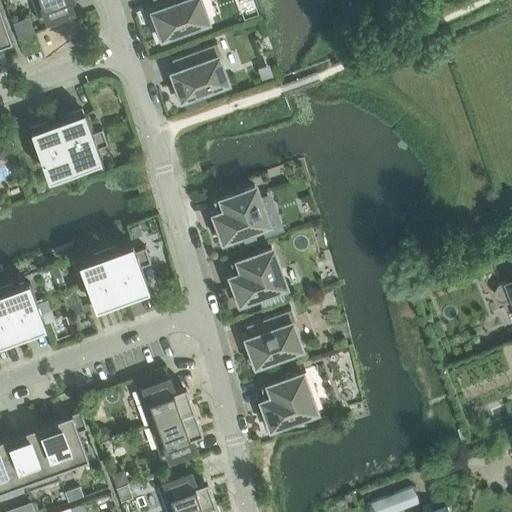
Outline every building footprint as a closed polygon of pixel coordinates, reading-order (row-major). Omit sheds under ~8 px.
[(31,0),(39,21),(72,9),(68,0),(31,0)] [(200,0),(153,0),(157,7),(153,9),(157,20),(154,20),(160,38),(178,32),(177,29),(207,18),(200,0)] [(0,43),(12,39),(0,6),(0,43)] [(27,16),(12,22),(18,37),(33,32),(27,16)] [(218,56),(222,55),(217,41),(200,47),(197,41),(186,45),(188,51),(172,57),(176,69),(172,70),(176,81),(173,82),(180,100),(198,93),(197,91),(227,80),(218,56)] [(67,113),(69,118),(59,122),(73,160),(99,150),(98,145),(108,142),(102,126),(92,130),(85,112),(70,117),(68,113),(67,113)] [(32,131),(46,170),(73,160),(59,122),(49,125),(47,121),(45,121),(47,126),(32,131)] [(0,157),(9,154),(5,142),(0,144),(0,157)] [(239,235),(238,232),(268,221),(254,184),(213,199),(217,210),(214,212),(218,222),(215,223),(221,241),(239,235)] [(254,231),(244,235),(248,245),(258,241),(254,231)] [(161,254),(168,252),(164,240),(157,243),(161,254)] [(135,248),(133,243),(106,253),(120,291),(130,288),(132,292),(134,292),(132,287),(147,282),(141,264),(151,260),(145,245),(135,248)] [(238,303),(256,297),(255,294),(285,283),(271,246),(230,261),(234,272),(230,274),(234,284),(231,285),(238,303)] [(112,300),(110,295),(120,291),(106,253),(80,263),(94,301),(109,296),(111,300),(112,300)] [(511,276),(511,277),(507,278),(508,280),(499,284),(497,287),(496,292),(498,297),(502,300),(506,301),(511,299),(511,276)] [(38,302),(30,281),(3,291),(17,329),(27,325),(29,330),(30,329),(29,325),(44,319),(41,312),(38,302)] [(9,337),(7,333),(17,329),(3,291),(0,291),(0,335),(6,333),(7,338),(9,337)] [(272,295),(261,299),(264,308),(275,303),(272,295)] [(79,297),(66,302),(70,314),(83,309),(79,297)] [(47,299),(38,302),(41,312),(51,308),(47,299)] [(254,366),(272,359),(271,356),(301,345),(292,322),(296,320),(291,306),(246,323),(250,335),(246,336),(250,347),(247,348),(254,366)] [(287,421),(286,419),(316,408),(302,370),(261,385),(265,397),(261,398),(265,409),(262,410),(269,428),(287,421)] [(136,388),(149,423),(194,407),(185,384),(173,388),(168,376),(136,388)] [(194,407),(149,423),(162,459),(194,447),(190,435),(198,432),(202,431),(199,420),(194,407)] [(78,429),(87,426),(80,408),(39,423),(55,467),(59,477),(60,477),(56,468),(88,456),(78,429)] [(59,477),(55,467),(39,423),(8,434),(27,489),(59,477)] [(96,429),(100,440),(111,435),(109,428),(104,426),(96,429)] [(511,433),(495,440),(499,452),(511,447),(511,433)] [(27,489),(8,434),(0,437),(0,488),(23,480),(27,489)] [(124,470),(113,474),(117,485),(129,481),(124,470)] [(157,482),(167,511),(186,511),(215,501),(207,478),(194,483),(190,470),(157,482)] [(122,499),(133,496),(128,483),(118,487),(122,499)] [(65,490),(69,500),(71,500),(82,495),(84,495),(80,485),(65,490)] [(392,511),(420,502),(414,486),(414,485),(373,501),(371,501),(372,502),(377,501),(380,511),(392,511)] [(352,492),(345,495),(346,497),(348,501),(355,499),(353,495),(352,492)] [(85,501),(71,506),(73,511),(85,511),(88,511),(85,501)] [(218,511),(215,501),(186,511),(218,511)]
